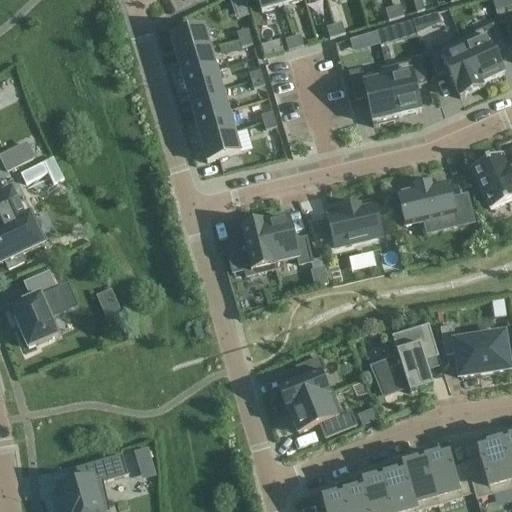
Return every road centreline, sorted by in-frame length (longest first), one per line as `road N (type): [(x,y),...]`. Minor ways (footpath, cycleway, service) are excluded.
road 1 (residential): [(511,114),(421,154),(189,211)]
road 2 (residential): [(267,486),(189,211)]
road 3 (residential): [(511,407),(442,417),(267,486)]
road 4 (residential): [(189,211),(133,0)]
